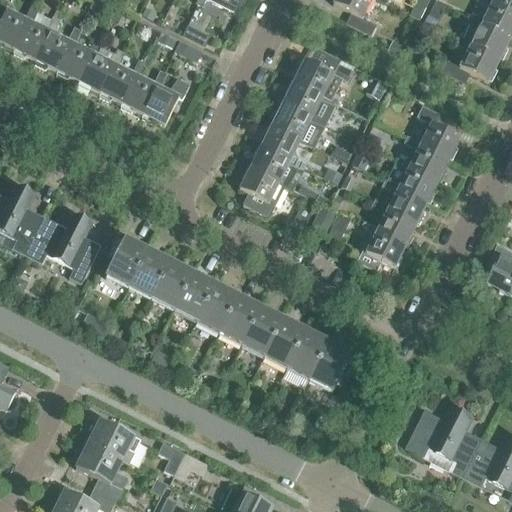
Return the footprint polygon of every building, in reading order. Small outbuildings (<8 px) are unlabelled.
[(196,0),(194,9),(200,12),(205,3),(233,18),(242,0),(196,0)] [(365,0),(336,0),(332,9),(350,18),(345,28),(370,41),(375,30),(361,23),(370,6),(371,3),(365,0)] [(365,0),(371,3),(370,6),(385,11),(388,5),(379,0),(365,0)] [(418,25),(429,3),(422,0),(418,0),(408,20),(418,25)] [(481,27),(510,42),(511,43),(511,16),(492,6),(493,4),(486,1),(482,0),(477,0),(475,5),(489,12),(483,24),(481,27)] [(511,0),(486,0),(486,1),(493,4),(492,6),(511,16),(511,0)] [(103,20),(107,11),(95,5),(91,13),(103,20)] [(438,26),(445,11),(435,6),(428,21),(438,26)] [(6,16),(0,27),(0,53),(1,54),(2,51),(13,56),(28,27),(32,29),(36,18),(37,14),(28,9),(21,24),(6,16)] [(142,18),(153,23),(156,17),(145,12),(142,18)] [(122,16),(115,13),(111,22),(118,25),(122,16)] [(28,27),(13,56),(12,59),(23,64),(24,61),(35,67),(50,38),(54,40),(59,25),(51,21),(49,25),(36,18),(32,29),(28,27)] [(504,54),(510,42),(481,27),(483,24),(468,19),(464,27),(471,30),(466,44),(472,46),(470,50),(499,64),(501,65),(506,55),(504,54)] [(188,29),(183,41),(204,52),(211,39),(188,29)] [(50,38),(35,67),(34,69),(44,74),(45,72),(56,78),(71,49),(75,51),(80,36),(73,32),(66,46),(54,40),(50,38)] [(172,54),(177,46),(165,40),(161,48),(172,54)] [(457,41),(456,42),(454,48),(468,55),(459,73),(445,65),(439,77),(464,89),(469,78),(487,88),(488,86),(490,87),(495,76),(493,75),(499,64),(470,50),(472,46),(466,44),(457,41)] [(71,49),(56,78),(55,80),(65,85),(66,83),(77,89),(92,59),(97,62),(100,52),(102,47),(95,43),(88,57),(75,51),(71,49)] [(202,56),(180,46),(174,57),(196,67),(202,56)] [(400,60),(404,52),(392,46),(388,54),(400,60)] [(92,59),(77,89),(76,91),(87,96),(88,94),(99,100),(113,70),(119,73),(124,58),(117,54),(114,59),(100,52),(97,62),(92,59)] [(298,77),(293,87),(322,102),(320,106),(334,111),(338,104),(333,102),(342,85),(347,87),(353,76),(327,63),(322,73),(304,64),(303,66),(301,65),(296,76),(298,77)] [(120,110),(131,88),(134,81),(140,84),(145,68),(138,65),(131,79),(119,73),(113,70),(99,100),(98,102),(109,107),(110,105),(120,110)] [(120,110),(119,113),(127,117),(129,114),(142,121),(156,92),(159,93),(166,79),(159,75),(152,90),(140,84),(134,81),(131,88),(120,110)] [(156,92),(142,121),(140,123),(151,128),(152,126),(163,131),(177,103),(181,104),(188,90),(176,84),(167,97),(159,93),(156,92)] [(287,98),(282,108),(312,123),(309,127),(324,132),(327,126),(313,119),(320,106),(322,102),(293,87),(292,88),(290,87),(285,97),(287,98)] [(312,123),(282,108),(282,109),(280,108),(275,118),(276,119),(271,130),(301,145),(298,149),(313,154),(324,132),(309,127),(312,123)] [(419,150),(448,165),(448,164),(450,165),(455,155),(453,154),(458,144),(441,134),(446,124),(421,112),(416,122),(429,129),(420,146),(419,150)] [(363,136),(368,125),(359,121),(354,131),(363,136)] [(265,141),(260,152),(290,167),(287,171),(297,174),(302,176),(305,170),(292,162),(298,149),(301,145),(271,130),(271,131),(269,129),(263,140),(265,141)] [(352,132),(348,141),(357,146),(362,137),(352,132)] [(379,143),(368,137),(362,149),(373,154),(379,143)] [(407,171),(436,187),(437,186),(439,187),(444,177),(442,176),(448,165),(419,150),(420,146),(406,142),(403,147),(417,154),(409,168),(407,171)] [(345,167),(350,156),(334,148),(329,159),(345,167)] [(290,167),(260,152),(260,153),(258,152),(253,162),(255,163),(250,173),(279,187),(276,192),(284,195),(292,197),(295,191),(290,189),(297,174),(287,171),(290,167)] [(370,164),(358,158),(351,170),(363,176),(370,164)] [(397,193),(426,208),(427,207),(428,208),(433,198),(431,197),(436,187),(407,171),(409,168),(394,164),(391,169),(384,185),(398,190),(397,193)] [(276,192),(279,187),(250,173),(247,172),(242,184),(244,185),(239,194),(248,199),(243,210),(269,224),(284,195),(276,192)] [(337,187),(341,178),(331,173),(326,182),(337,187)] [(354,183),(347,180),(341,191),(348,194),(354,183)] [(386,214),(415,229),(416,228),(418,229),(423,219),(421,218),(426,208),(397,193),(398,190),(384,185),(381,191),(395,198),(388,211),(386,214)] [(8,204),(0,200),(0,236),(17,245),(12,254),(23,260),(43,222),(26,214),(32,203),(13,194),(8,204)] [(317,207),(325,211),(329,203),(317,197),(313,205),(317,207)] [(335,198),(329,209),(336,213),(342,202),(335,198)] [(295,223),(305,229),(317,207),(313,205),(306,201),(295,223)] [(375,236),(404,251),(405,250),(407,251),(412,241),(410,240),(415,229),(386,214),(388,211),(373,206),(370,212),(384,219),(377,232),(375,236)] [(309,235),(322,242),(332,221),(320,214),(309,235)] [(338,218),(327,240),(339,246),(350,224),(338,218)] [(66,233),(46,223),(43,222),(23,260),(41,269),(47,259),(74,273),(69,283),(81,289),(100,251),(83,242),(88,232),(71,223),(66,233)] [(373,240),(364,258),(358,269),(374,277),(380,266),(392,273),(393,271),(396,273),(401,262),(399,261),(404,251),(375,236),(377,232),(362,227),(359,233),(373,240)] [(105,282),(128,294),(147,255),(124,243),(105,282)] [(510,301),(511,297),(511,258),(497,251),(484,277),(492,281),(487,290),(510,301)] [(147,255),(128,294),(150,305),(170,267),(147,255)] [(150,305),(173,316),(192,278),(170,267),(150,305)] [(173,316),(195,328),(215,290),(192,278),(173,316)] [(26,286),(15,280),(10,291),(20,296),(26,286)] [(195,328),(218,339),(237,301),(215,290),(195,328)] [(218,339),(240,351),(260,313),(237,301),(218,339)] [(240,351),(262,362),(282,324),(260,313),(240,351)] [(99,324),(92,337),(103,343),(110,329),(99,324)] [(262,362),(285,374),(304,335),(282,324),(262,362)] [(285,374),(307,385),(327,347),(304,335),(285,374)] [(327,347),(307,385),(330,397),(350,359),(327,347)] [(177,378),(190,385),(196,374),(183,367),(177,378)] [(0,411),(2,413),(11,395),(0,389),(8,373),(0,368),(0,411)] [(441,400),(432,396),(427,405),(436,410),(441,400)] [(452,477),(463,483),(482,445),(466,436),(471,426),(453,417),(447,427),(424,416),(405,454),(424,463),(429,453),(457,467),(452,477)] [(87,449),(121,466),(128,470),(140,446),(96,424),(89,437),(92,439),(87,449)] [(511,496),(511,497),(509,505),(511,507),(511,446),(507,444),(501,455),(482,445),(463,483),(482,492),(486,483),(511,496)] [(174,480),(185,459),(163,448),(158,459),(169,465),(164,475),(174,480)] [(121,466),(87,449),(75,473),(97,484),(91,495),(114,507),(121,494),(126,482),(115,477),(121,466)] [(207,471),(185,459),(174,480),(183,485),(189,474),(203,481),(207,471)] [(166,489),(154,483),(149,495),(160,500),(166,489)] [(271,511),(232,492),(222,511),(271,511)] [(111,511),(114,507),(91,495),(85,507),(64,496),(55,511),(111,511)] [(167,501),(161,511),(172,511),(176,506),(167,501)]
